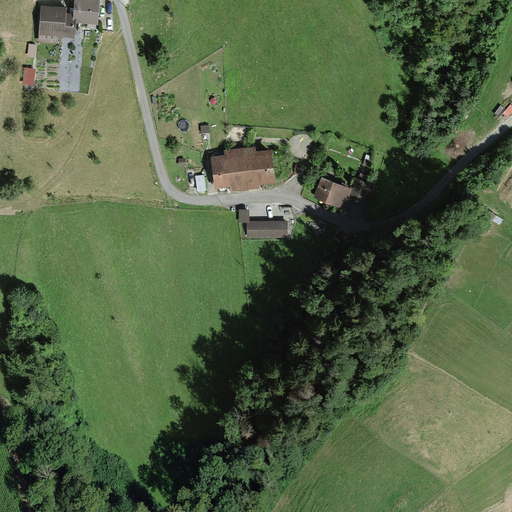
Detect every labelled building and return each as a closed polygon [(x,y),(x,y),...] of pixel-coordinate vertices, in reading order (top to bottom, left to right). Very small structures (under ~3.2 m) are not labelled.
[(66,5),(42,3),(39,41),(59,42),(59,35),(75,36),(76,18),(98,20),(99,0),(74,0),(74,13),(66,12),(66,5)] [(37,56),(38,43),(29,42),(28,55),(37,56)] [(26,66),(23,83),(35,84),(37,68),(26,66)] [(226,153),(211,155),(216,186),(228,184),(231,184),(232,188),(260,185),(260,182),(266,181),(276,180),(273,145),(256,147),(256,143),(225,148),(226,153)] [(353,186),(321,173),(313,194),(344,206),(353,186)] [(204,175),(195,176),(197,191),(206,189),(204,175)] [(354,200),(368,204),(374,186),(361,181),(354,200)] [(249,208),(239,208),(239,221),(247,221),(249,221),(249,208)] [(249,221),(247,221),(248,237),(288,236),(288,220),(249,221)]
